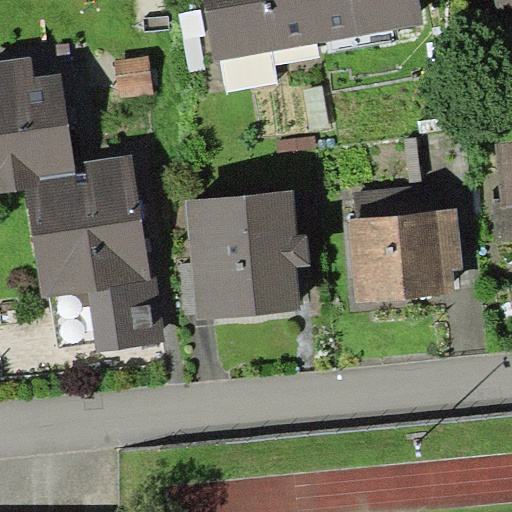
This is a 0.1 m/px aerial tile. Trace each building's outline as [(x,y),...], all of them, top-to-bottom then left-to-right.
[(320,42),(312,0),(203,0),(215,61),(320,42)] [(312,0),(320,42),(424,23),(419,0),(312,0)] [(511,0),(494,0),(496,8),(511,5),(511,0)] [(0,192),(26,189),(43,297),(88,291),(97,351),(166,341),(156,276),(151,277),(132,154),(84,161),(85,171),(77,173),(62,72),(36,76),(33,55),(0,59),(0,192)] [(511,140),(495,142),(500,198),(495,199),(498,240),(511,238),(511,140)] [(186,199),(197,319),(300,310),(297,268),(310,267),(307,233),(297,233),(294,189),(186,199)] [(358,303),(456,293),(453,270),(463,269),(457,209),(349,220),(358,303)]
